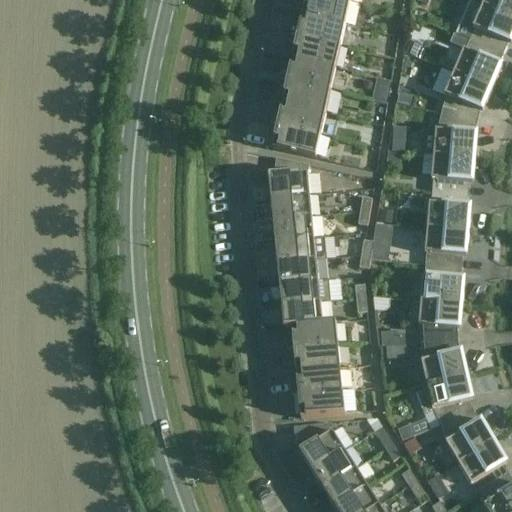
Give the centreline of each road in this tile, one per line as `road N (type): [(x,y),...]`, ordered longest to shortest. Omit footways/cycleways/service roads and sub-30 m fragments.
road 1 (residential): [(292,511),(259,459),(232,149),(262,0)]
road 2 (secondary): [(180,511),(149,424),(125,249),(142,76),(161,0)]
